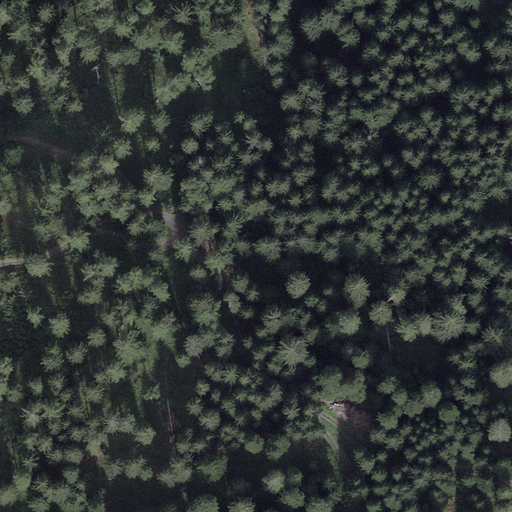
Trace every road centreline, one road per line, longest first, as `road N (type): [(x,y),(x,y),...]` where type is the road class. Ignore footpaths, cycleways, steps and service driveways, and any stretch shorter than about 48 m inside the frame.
road 1 (track): [(179,229),(207,279),(221,335),(309,408)]
road 2 (track): [(309,408),(345,431),(487,477),(511,494)]
road 3 (track): [(0,141),(24,140),(100,168),(179,229)]
road 4 (track): [(0,265),(41,258),(100,231),(164,247),(179,229)]
road 5 (track): [(309,408),(381,511)]
